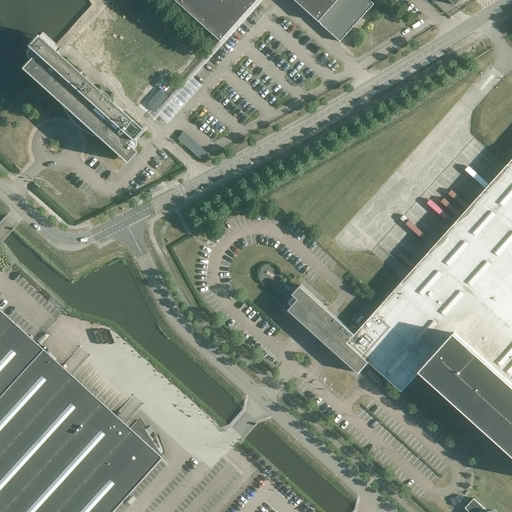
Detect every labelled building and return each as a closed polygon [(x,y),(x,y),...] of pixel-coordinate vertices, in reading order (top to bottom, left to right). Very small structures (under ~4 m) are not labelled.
[(172,0),(218,41),(255,0),(292,0),(317,22),(339,41),(373,4),(368,0),(172,0)] [(99,91),(57,53),(36,34),(25,45),(35,54),(32,58),(30,56),(20,68),(125,162),(135,151),(125,142),(129,138),(130,140),(141,128),(107,98),(106,95),(104,93),(102,92),(99,91)] [(170,122),(189,97),(182,92),(183,91),(178,87),(167,103),(168,104),(160,115),(170,122)] [(185,130),(178,136),(201,158),(207,151),(185,130)] [(511,453),(511,159),(355,334),(301,286),(293,294),(298,299),(288,310),(359,373),(369,362),(402,392),(421,371),(511,453)] [(0,395),(42,349),(0,310),(0,395)] [(42,349),(0,395),(0,511),(110,511),(161,457),(129,428),(124,434),(57,373),(62,367),(42,349)] [(138,420),(131,426),(135,432),(142,426),(138,420)] [(474,498),(465,508),(469,511),(479,511),(484,508),(474,498)] [(242,511),(244,510),(235,503),(227,511),(242,511)]
